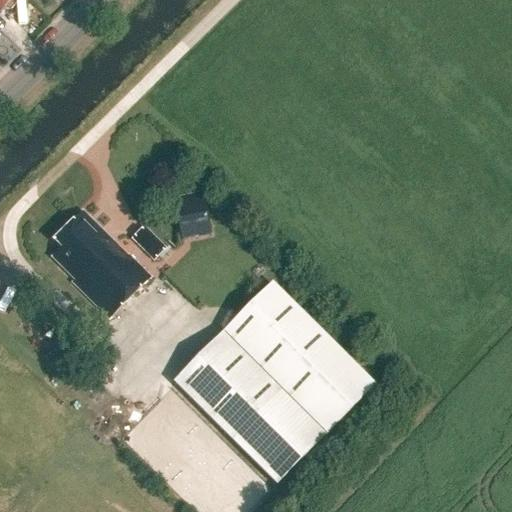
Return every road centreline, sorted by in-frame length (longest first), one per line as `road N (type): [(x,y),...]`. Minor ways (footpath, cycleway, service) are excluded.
road 1 (residential): [(88,343),(22,278),(9,256),(7,220),(231,0)]
road 2 (tertiary): [(0,88),(91,0)]
